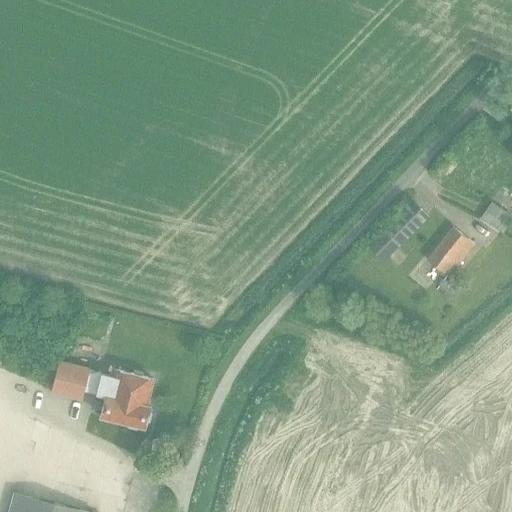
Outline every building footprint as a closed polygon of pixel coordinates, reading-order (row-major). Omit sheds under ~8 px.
[(364,243),(382,260),(426,215),(408,198),(364,243)] [(478,218),(502,233),(511,217),(511,216),(489,201),(478,218)] [(426,260),(448,276),(474,244),(453,227),(426,260)] [(48,393),(79,400),(87,368),(56,361),(48,393)] [(146,405),(152,378),(112,368),(110,375),(101,372),(95,394),(105,396),(100,416),(144,426),(149,406),(146,405)] [(9,511),(90,511),(15,493),(9,511)]
